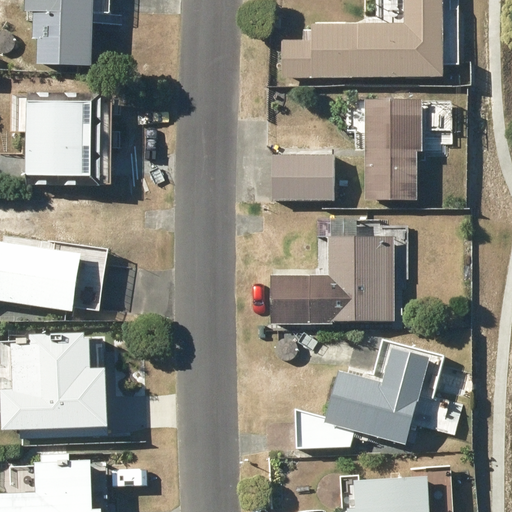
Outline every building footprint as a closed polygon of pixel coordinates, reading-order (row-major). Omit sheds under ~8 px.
[(36,35),(36,59),(91,61),(93,6),(107,6),(107,0),(32,0),(31,35),(36,35)] [(404,0),(405,19),(312,21),(312,36),(281,37),(282,74),(443,71),(441,0),(404,0)] [(26,129),(26,179),(110,180),(111,90),(101,90),(101,87),(27,86),(27,102),(10,102),(10,128),(26,129)] [(416,195),(416,145),(421,145),(421,94),(364,95),(365,195),(416,195)] [(272,196),(332,196),(333,151),(272,151),(272,196)] [(356,232),(356,214),(330,214),(330,275),(303,275),(303,316),(390,317),(390,233),(356,232)] [(0,236),(0,295),(71,306),(72,304),(97,308),(106,246),(29,235),(28,241),(0,236)] [(301,257),(285,257),(285,290),(302,290),(301,257)] [(296,406),(296,443),(348,443),(352,427),(403,441),(428,351),(392,341),(381,378),(339,366),(325,414),(296,406)] [(0,511),(85,511),(86,466),(66,466),(66,455),(39,455),(39,466),(29,466),(29,468),(0,468),(0,511)] [(353,475),(355,502),(347,503),(347,511),(437,511),(429,511),(426,470),(353,475)]
